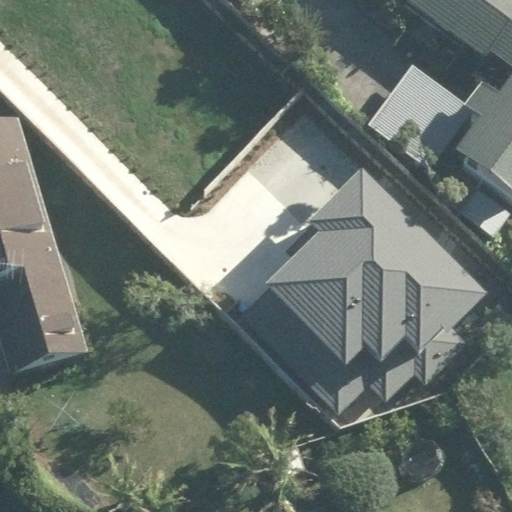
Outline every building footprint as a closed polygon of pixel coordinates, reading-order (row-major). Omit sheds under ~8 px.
[(511,0),(380,0),(504,88),(439,179),(508,228),(511,223),(511,0)] [(227,26),(172,82),(227,136),(282,79),(227,26)] [(467,116),(412,74),(368,131),(423,173),(467,116)] [(364,387),(415,334),(363,285),(378,269),(240,137),(151,230),(352,423),(376,399),(364,387)] [(0,184),(0,392),(90,367),(36,175),(0,184)]
